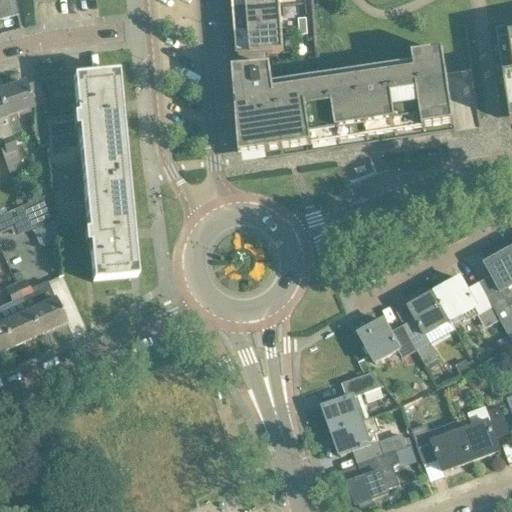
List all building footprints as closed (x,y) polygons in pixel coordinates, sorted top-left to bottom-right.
[(0,0),(0,21),(17,17),(13,0),(0,0)] [(272,79),(271,75),(268,55),(283,54),(279,0),(231,0),(236,58),(239,57),(240,72),(233,72),(235,91),(239,149),(240,149),(241,153),(244,156),(248,156),(266,153),(267,160),(455,132),(454,125),(443,53),(272,79)] [(511,37),(497,40),(509,116),(511,115),(511,37)] [(130,278),(111,77),(115,76),(115,75),(73,79),(92,283),(135,279),(135,278),(130,278)] [(33,108),(43,105),(44,105),(37,83),(26,87),(24,83),(0,91),(0,104),(5,119),(33,109),(33,108)] [(5,119),(0,104),(0,139),(1,139),(7,155),(17,152),(11,137),(11,136),(5,119)] [(39,148),(48,145),(46,124),(33,128),(39,148)] [(9,129),(11,136),(11,137),(21,133),(19,125),(9,129)] [(57,244),(55,223),(52,195),(0,217),(0,233),(10,229),(13,234),(30,227),(40,249),(57,244)] [(511,296),(508,290),(511,288),(511,252),(485,267),(492,280),(481,286),(503,325),(511,319),(511,315),(505,303),(511,299),(511,296)] [(503,325),(481,286),(468,293),(461,281),(434,295),(450,323),(474,310),(485,330),(499,322),(501,326),(503,325)] [(25,282),(15,287),(37,337),(39,337),(66,325),(58,306),(55,300),(54,300),(46,284),(30,291),(25,282)] [(12,319),(0,324),(0,326),(10,350),(11,349),(37,337),(15,287),(6,291),(12,305),(7,307),(12,319)] [(449,324),(450,323),(434,295),(408,310),(416,323),(404,330),(425,367),(438,360),(429,345),(453,332),(449,324)] [(425,367),(404,330),(391,337),(383,322),(359,336),(375,365),(397,353),(401,360),(415,352),(424,368),(425,367)] [(0,354),(10,350),(0,326),(0,354)] [(509,350),(508,340),(498,342),(500,352),(509,350)] [(472,363),(466,366),(465,364),(454,368),(459,379),(476,372),(472,363)] [(360,397),(383,389),(372,375),(342,386),(347,401),(323,409),(332,435),(374,420),(374,419),(369,420),(360,397)] [(508,435),(501,416),(499,411),(484,417),(487,424),(460,434),(471,464),(499,454),(494,440),(508,435)] [(381,459),(376,445),(373,436),(379,434),(374,420),(332,435),(341,458),(354,453),(360,468),(413,449),(412,448),(381,459)] [(443,474),(471,464),(460,434),(432,444),(430,437),(415,442),(424,466),(438,460),(443,474)] [(393,470),(400,465),(403,468),(417,462),(413,449),(360,468),(364,480),(348,485),(356,508),(359,507),(361,511),(373,507),(372,502),(388,497),(386,492),(399,487),(393,470)]
